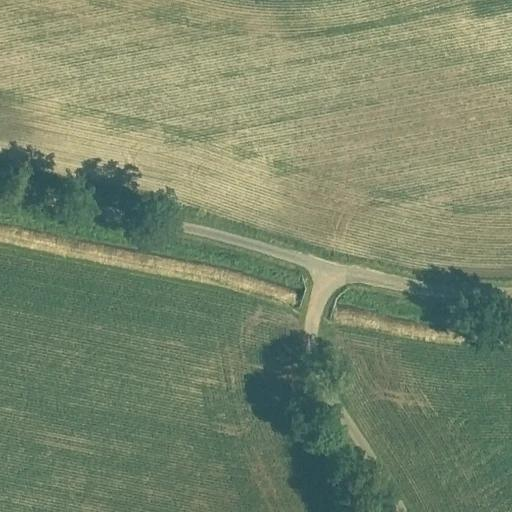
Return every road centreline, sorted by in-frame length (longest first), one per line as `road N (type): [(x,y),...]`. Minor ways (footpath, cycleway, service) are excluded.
road 1 (residential): [(0,189),(323,266)]
road 2 (residential): [(387,511),(317,377),(308,334),(323,266)]
road 3 (residential): [(323,266),(455,297),(511,296)]
